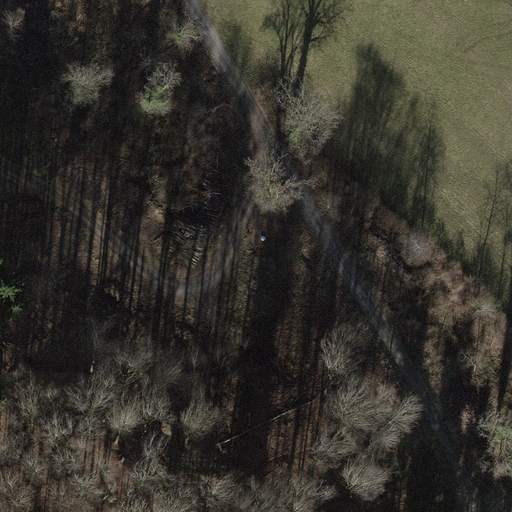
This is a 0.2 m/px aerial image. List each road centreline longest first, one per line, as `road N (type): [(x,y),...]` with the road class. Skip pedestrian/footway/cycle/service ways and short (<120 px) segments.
road 1 (track): [(184,0),(417,387),(474,511)]
road 2 (track): [(277,155),(224,268),(193,293),(155,282),(116,228),(0,171)]
